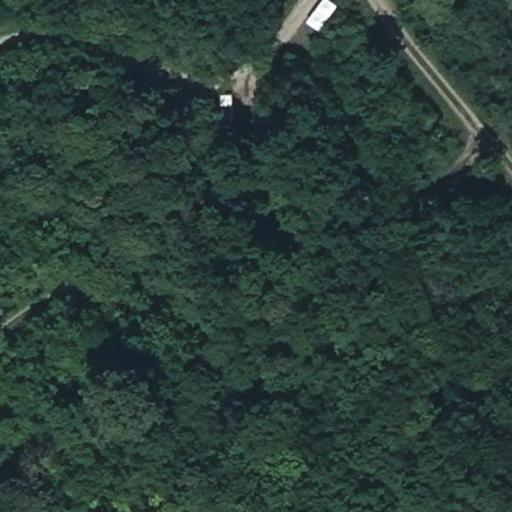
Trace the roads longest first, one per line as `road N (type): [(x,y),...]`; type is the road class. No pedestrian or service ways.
road 1 (track): [(341,511),(339,462),(248,66)]
road 2 (track): [(297,0),(248,66),(204,79),(151,75),(54,42),(0,47)]
road 3 (track): [(370,0),(511,165)]
